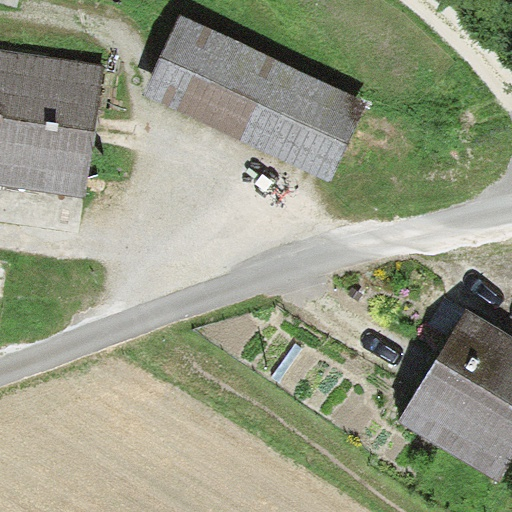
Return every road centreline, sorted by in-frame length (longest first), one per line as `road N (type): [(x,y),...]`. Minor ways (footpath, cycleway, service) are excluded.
road 1 (residential): [(0,372),(395,245),(511,223)]
road 2 (track): [(511,143),(496,96),(388,0)]
